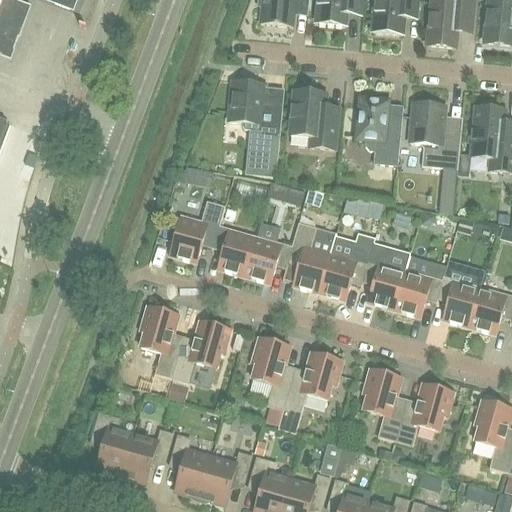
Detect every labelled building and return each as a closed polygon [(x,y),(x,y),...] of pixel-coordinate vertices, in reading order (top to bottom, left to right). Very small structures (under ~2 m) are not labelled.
[(0,0),(0,56),(9,60),(28,9),(5,0),(0,0)] [(84,0),(32,0),(77,18),(84,0)] [(295,0),(258,0),(258,9),(262,9),(261,27),(292,30),(295,0)] [(318,0),(316,25),(345,28),(346,15),(360,17),(361,0),(318,0)] [(375,16),(373,35),(402,38),(403,20),(416,21),(417,0),(376,0),(376,2),(373,2),(372,16),(375,16)] [(431,4),(427,48),(455,51),(457,34),(471,35),(474,0),(448,0),(448,6),(431,4)] [(489,1),(484,46),(511,48),(511,0),(506,0),(506,3),(489,1)] [(263,105),(265,87),(232,84),(228,124),(242,125),(242,129),(245,132),(259,134),(259,139),(280,141),(283,111),(266,109),(263,105)] [(335,152),(339,111),(325,110),(326,97),(294,94),(290,138),(311,140),(310,150),(335,152)] [(355,142),(366,143),(365,148),(370,154),(375,154),(374,167),(397,169),(402,123),(387,122),(389,103),(359,100),(355,142)] [(420,147),(424,151),(422,169),(458,173),(459,155),(461,141),(443,139),(445,109),(437,108),(435,104),(425,103),(422,107),(414,106),(410,146),(420,147)] [(511,125),(505,125),(506,113),(476,110),(474,131),(470,131),(468,145),(472,146),(471,160),(490,162),(489,174),(511,175),(511,125)] [(0,124),(0,155),(10,128),(0,124)] [(195,176),(185,174),(184,174),(182,181),(182,185),(193,187),(195,176)] [(275,203),(279,188),(270,186),(266,200),(275,203)] [(296,193),(292,207),(300,210),(304,195),(296,193)] [(315,213),(332,214),(332,196),(315,195),(315,213)] [(454,204),(440,203),(439,217),(453,218),(454,204)] [(202,249),(212,251),(224,209),(207,204),(201,226),(181,220),(169,259),(197,267),(202,249)] [(369,204),(366,221),(379,224),(383,207),(369,204)] [(225,209),(224,209),(212,251),(223,254),(218,272),(244,280),(255,241),(219,231),(225,209)] [(276,270),(286,272),(299,226),(298,226),(291,251),(255,241),(244,280),(271,287),(276,270)] [(299,291),(319,297),(336,238),(335,238),(335,236),(299,226),(286,272),(283,282),(294,285),(293,289),(299,291)] [(357,244),(336,238),(319,297),(346,304),(351,287),(361,290),(368,264),(369,264),(374,247),(375,241),(359,236),(357,244)] [(374,308),(394,314),(405,274),(410,257),(374,247),(369,264),(368,264),(361,290),(362,290),(363,286),(373,288),(368,306),(374,308)] [(394,314),(421,321),(426,304),(436,306),(442,285),(405,274),(394,314)] [(442,285),(436,306),(437,307),(438,303),(448,305),(443,323),(469,331),(480,291),(444,281),(444,280),(444,279),(442,285)] [(510,327),(511,320),(511,300),(480,291),(469,331),(496,338),(501,320),(511,323),(509,327),(510,327)] [(161,356),(155,377),(172,382),(184,339),(174,337),(177,326),(170,324),(172,317),(147,310),(140,334),(145,335),(140,350),(161,356)] [(195,342),(184,339),(172,382),(190,387),(195,366),(216,371),(220,356),(224,358),(231,333),(206,326),(204,334),(198,332),(195,342)] [(284,413),(296,371),(285,368),(288,358),(282,356),(284,348),(259,341),(252,365),(256,366),(252,382),(272,387),(266,409),(284,413)] [(306,374),(296,371),(284,413),(278,433),(295,438),(307,397),(327,403),(331,388),(336,389),(343,365),(318,358),(315,365),(309,363),(306,374)] [(393,387),(395,380),(370,372),(363,397),(367,398),(363,413),(384,419),(378,440),(395,445),(407,402),(396,399),(399,389),(393,387)] [(407,402),(395,445),(412,450),(418,428),(439,434),(443,419),(447,420),(454,396),(429,389),(427,397),(420,395),(417,405),(407,402)] [(495,450),(489,471),(506,476),(511,456),(511,431),(508,431),(511,420),(504,418),(507,411),(482,404),(475,428),(479,429),(475,444),(495,450)] [(96,472),(121,479),(133,438),(116,433),(119,422),(99,416),(92,443),(103,446),(96,472)] [(153,461),(165,464),(172,437),(160,434),(157,445),(133,438),(121,479),(146,486),(153,461)] [(190,442),(178,439),(170,465),(182,469),(174,495),(200,502),(211,460),(187,453),(190,442)] [(239,456),(236,467),(211,460),(200,502),(225,509),(232,483),(243,486),(251,459),(239,456)] [(254,511),(281,511),(290,483),(293,470),(282,467),(283,466),(270,462),(270,465),(257,461),(249,488),(261,491),(254,511)] [(281,511),(308,511),(311,505),(322,508),(330,482),(318,478),(315,490),(290,483),(281,511)] [(372,494),(335,483),(328,510),(334,511),(366,511),(369,505),(372,494)] [(497,495),(485,491),(481,502),(493,506),(497,495)] [(406,511),(408,504),(396,501),(393,511),(369,505),(366,511),(406,511)]
